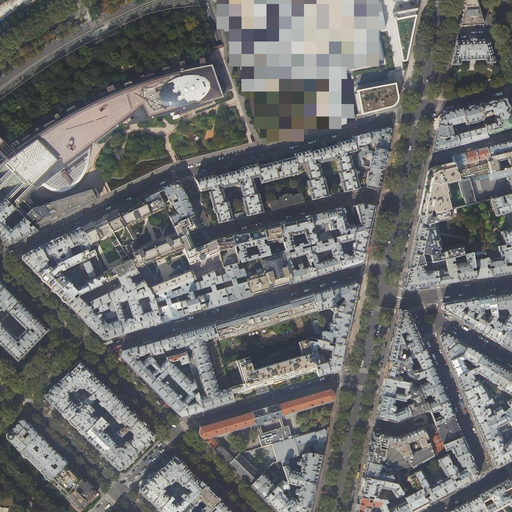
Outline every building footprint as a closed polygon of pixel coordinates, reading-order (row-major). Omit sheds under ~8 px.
[(214,0),(216,3),(235,59),(276,50),(280,70),(241,77),(245,90),(321,75),(328,114),(329,114),(331,127),(343,124),(354,121),(354,118),(345,74),(345,70),(378,64),(383,63),(383,61),(377,30),(385,29),(379,0),(349,0),(356,35),(357,40),(356,44),(355,49),(352,53),(347,56),(342,58),(337,59),(336,55),(323,57),(324,62),(318,63),(309,62),(303,59),(300,55),(298,50),(297,46),(288,0),(214,0)] [(465,0),(459,27),(483,25),(475,0),(465,0)] [(417,8),(392,14),(402,62),(407,61),(417,8)] [(456,41),(451,65),(461,64),(460,61),(486,59),(486,63),(495,62),(488,39),(476,40),(476,38),(469,39),(469,40),(456,41)] [(22,200),(31,209),(26,215),(32,221),(34,219),(37,223),(35,224),(38,226),(41,225),(66,213),(84,204),(99,197),(95,188),(36,207),(25,196),(33,188),(40,181),(42,182),(44,183),(48,187),(53,189),(56,190),(60,190),(61,190),(63,190),(67,188),(70,186),(74,183),(75,182),(79,178),(82,174),(84,169),(85,165),(87,161),(88,156),(88,154),(89,153),(98,145),(106,137),(131,117),(145,106),(153,118),(161,116),(170,113),(226,98),(216,69),(214,65),(206,67),(173,73),(152,79),(132,86),(118,91),(95,101),(83,106),(57,118),(43,126),(27,136),(11,149),(5,154),(0,159),(0,144),(3,141),(0,138),(0,189),(1,189),(7,195),(4,198),(7,201),(13,196),(16,199),(14,202),(17,205),(22,200)] [(395,78),(357,86),(362,116),(391,108),(393,107),(395,106),(396,105),(397,103),(398,101),(398,100),(399,98),(398,96),(395,78)] [(487,102),(479,104),(482,117),(491,115),(491,113),(492,113),(492,114),(493,114),(494,118),(491,124),(489,124),(489,123),(484,125),(485,127),(486,130),(499,126),(498,120),(511,116),(506,99),(503,97),(487,102)] [(472,105),(461,108),(465,122),(467,129),(484,125),(482,117),(479,104),(472,105)] [(441,118),(440,119),(439,125),(446,126),(451,125),(454,124),(454,125),(465,122),(461,108),(451,111),(447,112),(441,118)] [(320,115),(265,129),(269,141),(323,127),(320,115)] [(511,117),(511,116),(498,120),(499,126),(486,130),(487,134),(500,131),(511,127),(511,117)] [(454,136),(451,125),(446,126),(439,125),(438,129),(437,130),(436,136),(444,138),(445,138),(450,137),(454,136)] [(368,132),(370,142),(371,147),(387,151),(389,140),(389,139),(391,130),(389,127),(380,129),(368,132)] [(487,134),(486,130),(485,127),(468,132),(471,142),(480,140),(488,137),(487,134)] [(352,136),(353,139),(356,151),(358,162),(362,158),(363,157),(368,151),(367,146),(361,148),(360,149),(359,145),(360,145),(360,146),(367,144),(368,144),(368,143),(368,142),(370,142),(368,132),(362,134),(352,136)] [(456,135),(457,135),(459,145),(465,144),(471,142),(468,132),(456,135)] [(457,135),(454,136),(450,137),(450,139),(448,140),(445,141),(444,140),(444,138),(436,136),(435,143),(433,152),(451,147),(459,145),(457,135)] [(356,151),(353,139),(337,143),(338,145),(326,148),(311,151),(310,150),(294,154),(294,157),(277,162),(257,167),(257,164),(241,168),(241,169),(228,173),(214,176),(213,175),(195,180),(200,191),(210,189),(211,191),(209,192),(214,213),(215,213),(218,223),(232,220),(228,201),(225,202),(222,190),(224,187),(237,184),(240,186),(243,197),(242,198),(246,216),(263,212),(258,194),(257,194),(253,180),(251,181),(250,178),(257,177),(259,179),(261,183),(300,173),(299,168),(299,166),(307,164),(308,166),(305,167),(309,180),(307,181),(312,200),(328,196),(323,177),(322,177),(319,165),(321,162),(334,159),(337,161),(340,172),(339,173),(343,192),(359,188),(354,169),(353,169),(349,155),(347,156),(347,154),(356,151)] [(495,145),(486,147),(488,154),(491,154),(492,156),(495,155),(494,153),(498,152),(499,155),(503,153),(503,151),(505,150),(504,143),(495,145)] [(387,151),(371,147),(368,151),(363,157),(364,158),(366,156),(371,157),(370,158),(369,158),(368,160),(370,160),(368,167),(369,167),(383,170),(385,161),(385,159),(387,151)] [(481,149),(475,150),(478,160),(487,158),(487,157),(489,157),(488,154),(486,147),(481,149)] [(469,152),(463,153),(466,163),(478,160),(475,150),(469,152)] [(511,151),(506,153),(503,153),(499,155),(495,155),(492,156),(489,157),(487,157),(487,158),(488,163),(490,170),(492,169),(493,172),(497,171),(503,170),(502,166),(499,166),(498,161),(507,158),(509,168),(511,167),(511,151)] [(452,156),(454,163),(456,171),(461,170),(460,165),(466,163),(463,153),(459,154),(452,156)] [(459,179),(456,171),(454,163),(446,165),(445,161),(443,162),(430,165),(430,166),(426,183),(421,206),(419,217),(429,214),(434,213),(449,209),(455,208),(452,196),(451,196),(447,182),(459,179)] [(469,178),(490,173),(491,177),(494,177),(495,179),(505,176),(506,180),(508,181),(509,181),(511,192),(511,167),(509,168),(506,169),(504,170),(503,170),(497,171),(493,172),(490,173),(490,170),(488,163),(461,170),(456,171),(459,179),(466,205),(476,202),(469,178)] [(382,175),(383,170),(369,167),(369,171),(368,171),(366,178),(362,177),(364,187),(378,190),(378,189),(379,189),(379,186),(382,175)] [(173,182),(173,183),(172,183),(167,186),(162,188),(170,204),(171,205),(172,204),(176,213),(169,216),(172,224),(180,221),(179,218),(184,216),(185,219),(191,216),(194,215),(188,200),(182,186),(181,186),(181,184),(180,182),(179,181),(178,181),(176,181),(174,182),(173,182)] [(152,193),(143,197),(150,214),(165,207),(170,205),(170,204),(162,188),(152,193)] [(267,204),(269,211),(306,202),(304,194),(302,195),(301,193),(295,195),(295,196),(291,197),(291,195),(288,196),(287,194),(282,196),(282,197),(279,198),(279,200),(276,201),(276,200),(269,202),(269,203),(267,204)] [(511,228),(500,232),(504,245),(506,244),(511,242),(511,193),(504,195),(502,196),(505,203),(502,203),(500,196),(496,197),(490,199),(495,216),(511,211),(511,228)] [(132,224),(144,219),(143,218),(150,214),(143,197),(129,204),(116,210),(125,227),(133,240),(134,252),(127,255),(127,256),(130,260),(135,268),(145,265),(183,249),(177,235),(175,236),(174,235),(168,238),(167,238),(166,238),(166,239),(140,249),(139,249),(138,250),(138,251),(137,239),(129,225),(132,223),(132,224)] [(0,212),(6,206),(9,203),(7,201),(4,198),(0,201),(0,212)] [(360,224),(353,226),(355,232),(370,229),(372,218),(373,215),(375,206),(368,205),(368,203),(364,202),(349,206),(351,215),(354,214),(353,208),(356,207),(358,215),(360,224)] [(11,226),(10,228),(4,222),(5,221),(16,210),(11,205),(8,207),(6,206),(0,212),(0,238),(7,245),(24,237),(38,231),(32,226),(29,227),(28,224),(29,223),(27,221),(22,216),(11,226)] [(347,226),(342,208),(341,208),(325,212),(331,234),(333,234),(332,230),(335,229),(333,221),(334,221),(334,220),(335,220),(337,229),(339,229),(340,236),(353,233),(355,232),(353,226),(353,225),(347,226)] [(449,209),(434,213),(435,216),(430,217),(429,214),(419,217),(417,224),(411,253),(408,268),(423,264),(431,262),(435,261),(453,257),(464,254),(462,246),(461,245),(444,250),(443,250),(443,251),(443,252),(442,253),(439,252),(439,251),(440,250),(435,229),(434,229),(433,223),(450,219),(451,217),(449,209)] [(111,212),(102,216),(113,233),(125,227),(116,210),(111,212)] [(313,215),(310,216),(313,227),(313,228),(314,234),(317,242),(332,238),(331,234),(325,212),(320,213),(313,215)] [(96,220),(80,227),(90,243),(107,235),(122,258),(127,256),(127,255),(113,233),(102,216),(96,220)] [(204,258),(210,256),(213,263),(221,260),(220,255),(219,251),(216,239),(212,240),(212,241),(194,249),(187,232),(196,228),(191,216),(185,219),(180,221),(172,224),(177,235),(183,249),(190,265),(200,260),(200,261),(205,259),(204,258)] [(282,235),(284,235),(284,236),(282,237),(283,241),(285,251),(288,250),(292,249),(301,247),(308,245),(313,243),(315,243),(317,242),(314,234),(312,235),(312,233),(311,233),(310,230),(311,230),(311,228),(313,227),(310,216),(296,219),(279,224),(282,235)] [(282,235),(279,224),(271,226),(263,227),(266,239),(267,243),(275,241),(274,238),(276,238),(277,240),(280,242),(283,241),(282,237),(282,235)] [(73,230),(67,233),(74,247),(78,245),(79,245),(83,252),(93,247),(90,243),(80,227),(73,230)] [(238,251),(237,251),(237,253),(236,253),(237,261),(240,260),(240,262),(241,262),(259,257),(270,255),(268,245),(266,246),(265,244),(264,244),(263,240),(266,239),(263,227),(239,233),(231,235),(234,247),(237,246),(238,251)] [(370,229),(355,232),(353,233),(340,236),(336,237),(337,242),(338,244),(340,243),(352,240),(353,238),(354,238),(354,239),(354,240),(353,247),(351,246),(349,249),(352,250),(365,253),(368,240),(370,229)] [(62,236),(54,240),(64,260),(73,256),(69,249),(74,247),(67,233),(62,236)] [(219,251),(227,249),(228,253),(220,255),(221,260),(223,267),(224,267),(228,265),(231,265),(236,263),(238,263),(237,261),(236,253),(234,247),(231,235),(225,237),(216,239),(219,251)] [(317,242),(315,243),(316,245),(313,246),(313,243),(308,245),(308,247),(311,257),(307,259),(309,265),(308,267),(305,267),(309,278),(316,276),(325,274),(321,262),(317,263),(318,261),(317,258),(318,258),(318,257),(317,257),(316,255),(314,254),(330,249),(331,252),(336,251),(333,243),(332,238),(317,242)] [(44,245),(41,246),(47,259),(53,257),(57,264),(64,260),(54,240),(50,242),(44,245)] [(340,243),(338,244),(337,242),(333,243),(336,251),(341,269),(354,265),(361,263),(362,261),(363,260),(364,257),(365,253),(352,250),(351,254),(347,255),(348,254),(346,253),(345,254),(344,254),(343,254),(342,251),(344,250),(343,248),(342,249),(340,243)] [(511,274),(506,244),(504,245),(497,246),(498,251),(499,252),(500,257),(488,259),(491,277),(501,275),(511,274)] [(48,260),(47,259),(41,246),(22,255),(22,257),(21,259),(29,266),(36,273),(49,267),(46,261),(48,260)] [(102,284),(101,282),(106,279),(104,274),(96,278),(89,261),(90,257),(96,255),(93,247),(83,252),(73,256),(64,260),(57,264),(49,267),(36,273),(52,289),(64,301),(68,305),(75,298),(73,296),(77,292),(79,295),(102,284)] [(284,251),(293,283),(301,281),(309,278),(305,267),(304,268),(302,263),(297,264),(297,265),(296,265),(296,268),(298,267),(299,269),(295,270),(294,270),(290,259),(305,254),(307,259),(311,257),(308,247),(302,249),(301,247),(292,249),(293,252),(289,253),(288,250),(285,251),(284,251)] [(278,253),(272,254),(270,255),(259,257),(269,290),(280,287),(293,283),(284,251),(278,253)] [(341,269),(336,251),(331,252),(333,258),(323,262),(322,260),(321,260),(321,262),(325,274),(332,271),(341,269)] [(466,262),(454,264),(457,282),(467,280),(476,279),(473,260),(472,253),(464,254),(466,262)] [(477,259),(473,260),(476,279),(484,278),(491,277),(488,259),(488,258),(484,258),(484,255),(481,255),(481,254),(479,255),(476,256),(477,259)] [(245,276),(247,281),(251,296),(261,293),(269,290),(259,257),(241,262),(243,269),(245,276)] [(454,264),(453,257),(435,261),(436,266),(442,265),(443,270),(442,270),(436,271),(437,275),(438,277),(439,284),(448,283),(457,282),(454,264)] [(135,268),(130,260),(103,273),(104,274),(106,279),(107,282),(116,277),(118,277),(135,268)] [(436,266),(435,261),(431,262),(433,271),(424,273),(423,264),(408,268),(406,276),(404,286),(408,289),(423,287),(439,284),(438,277),(433,278),(433,276),(437,275),(436,271),(436,266)] [(226,274),(220,275),(223,282),(231,280),(233,286),(224,288),(228,302),(239,299),(251,296),(247,281),(238,284),(238,282),(236,283),(235,279),(245,276),(243,269),(238,270),(236,263),(231,265),(232,268),(229,268),(228,265),(224,267),(226,274)] [(158,284),(145,265),(135,268),(138,273),(140,276),(142,279),(143,280),(146,284),(153,296),(158,294),(170,289),(180,285),(194,280),(196,279),(192,270),(158,284)] [(138,273),(135,268),(118,277),(121,285),(120,285),(120,286),(120,287),(107,293),(108,293),(90,302),(91,303),(89,306),(78,296),(75,298),(68,305),(76,313),(83,320),(93,309),(106,303),(107,302),(112,300),(126,293),(125,291),(127,290),(127,291),(129,290),(129,289),(130,289),(131,291),(135,289),(143,285),(146,284),(143,280),(135,284),(134,281),(133,282),(130,277),(138,273)] [(203,280),(198,282),(200,289),(210,286),(211,290),(210,290),(210,292),(202,295),(204,301),(204,303),(206,309),(218,306),(228,302),(224,288),(216,291),(214,285),(223,282),(220,275),(215,277),(214,271),(209,273),(210,277),(207,277),(207,274),(202,276),(203,280)] [(180,285),(181,288),(176,290),(178,296),(179,301),(183,316),(195,312),(206,309),(204,303),(199,305),(199,302),(204,301),(202,295),(193,297),(192,291),(200,289),(198,282),(195,283),(194,280),(180,285)] [(348,334),(349,326),(350,325),(351,323),(351,321),(350,320),(358,285),(354,281),(342,284),(312,293),(318,311),(329,308),(333,311),(331,323),(329,323),(328,329),(329,329),(329,332),(324,331),(323,331),(322,331),(321,332),(321,335),(320,340),(333,343),(345,345),(348,334)] [(136,292),(135,289),(131,291),(138,318),(141,317),(142,320),(139,321),(142,328),(151,326),(161,323),(154,298),(153,296),(146,284),(143,285),(145,290),(143,290),(142,289),(141,289),(138,290),(138,291),(138,292),(136,292)] [(13,294),(5,286),(0,291),(0,310),(1,309),(3,311),(5,309),(8,312),(12,308),(14,307),(19,301),(13,294)] [(169,298),(178,296),(176,290),(171,292),(170,289),(158,294),(159,297),(154,298),(161,323),(172,319),(183,316),(179,301),(171,304),(169,298)] [(142,328),(139,321),(138,318),(131,291),(126,293),(112,300),(117,316),(122,334),(132,331),(142,328)] [(511,292),(504,294),(494,295),(496,310),(507,309),(508,309),(507,310),(508,310),(510,316),(511,316),(511,292)] [(318,311),(312,293),(304,295),(290,300),(295,318),(300,317),(300,318),(318,313),(318,311)] [(480,297),(476,298),(479,313),(484,313),(483,309),(490,308),(491,313),(488,313),(488,314),(497,315),(496,310),(494,295),(491,296),(480,297)] [(470,299),(464,299),(466,310),(460,320),(464,323),(471,326),(475,318),(473,317),(472,317),(471,316),(473,314),(473,313),(472,312),(474,312),(475,313),(477,312),(478,314),(479,313),(476,298),(470,299)] [(466,310),(464,299),(453,301),(443,303),(441,309),(451,315),(460,320),(466,310)] [(101,316),(100,317),(99,316),(101,315),(101,314),(100,313),(99,312),(108,308),(106,303),(93,309),(83,320),(88,325),(94,331),(104,320),(105,319),(110,318),(117,316),(112,300),(107,302),(110,311),(109,313),(105,314),(104,315),(102,315),(102,316),(101,316)] [(231,338),(292,319),(295,318),(290,300),(272,305),(232,317),(214,323),(219,340),(231,337),(231,338)] [(14,310),(12,308),(8,312),(25,329),(17,338),(0,321),(0,343),(17,361),(44,334),(46,335),(48,333),(47,331),(48,330),(36,317),(19,301),(14,307),(16,309),(14,310)] [(397,318),(395,325),(396,326),(400,334),(401,333),(402,337),(405,335),(405,336),(405,337),(406,340),(407,341),(408,341),(410,340),(410,341),(403,344),(405,349),(408,348),(411,354),(408,355),(408,357),(425,349),(417,330),(409,311),(404,308),(399,309),(397,318)] [(302,324),(311,322),(315,334),(321,335),(321,332),(322,331),(323,331),(324,331),(318,313),(300,318),(302,324)] [(484,313),(479,313),(478,314),(477,315),(476,318),(475,318),(471,326),(478,331),(485,335),(495,319),(496,318),(497,315),(488,314),(485,314),(484,315),(490,316),(487,321),(484,319),(484,318),(483,317),(484,316),(483,316),(484,314),(484,313)] [(122,334),(117,316),(110,318),(111,320),(113,320),(113,321),(107,323),(106,323),(104,320),(94,331),(99,336),(103,340),(115,336),(122,334)] [(511,316),(510,316),(508,316),(504,324),(502,323),(503,321),(499,319),(498,321),(495,319),(485,335),(493,340),(500,344),(510,328),(511,324),(511,316)] [(198,327),(180,333),(184,346),(184,347),(188,345),(189,348),(191,349),(194,357),(188,359),(189,363),(190,367),(221,358),(218,347),(216,341),(219,340),(214,323),(198,327)] [(396,326),(395,325),(391,346),(388,360),(402,363),(410,361),(410,360),(408,357),(407,357),(403,356),(404,354),(402,354),(401,356),(402,349),(406,349),(405,349),(403,344),(400,334),(396,326)] [(511,329),(510,328),(500,344),(504,347),(511,351),(511,329)] [(174,334),(165,337),(169,350),(173,348),(172,346),(177,345),(177,346),(176,346),(176,348),(177,348),(178,348),(184,346),(180,333),(174,334)] [(440,335),(440,337),(440,338),(440,339),(441,340),(442,343),(447,355),(449,361),(460,356),(462,355),(467,346),(454,338),(445,333),(444,333),(443,333),(441,334),(440,335)] [(158,339),(151,341),(155,355),(161,353),(160,350),(165,349),(165,351),(169,350),(165,337),(158,339)] [(315,367),(307,340),(307,339),(298,342),(302,355),(253,370),(249,356),(235,360),(243,384),(230,388),(232,393),(241,390),(244,394),(251,392),(250,388),(254,386),(257,394),(266,392),(264,383),(296,374),(316,368),(315,367)] [(320,340),(317,340),(316,342),(307,340),(315,367),(318,366),(319,368),(316,369),(318,376),(325,374),(336,371),(340,370),(341,362),(344,353),(345,345),(333,343),(320,340)] [(144,343),(136,346),(139,355),(139,357),(144,355),(144,354),(148,353),(149,352),(150,355),(151,356),(155,355),(151,341),(144,343)] [(130,347),(121,350),(120,356),(125,362),(128,364),(130,367),(131,367),(138,359),(136,358),(138,358),(138,357),(137,356),(139,355),(136,346),(130,347)] [(475,351),(467,346),(462,355),(460,356),(463,359),(465,358),(471,362),(470,363),(475,366),(482,355),(475,351)] [(426,352),(425,349),(408,357),(410,360),(414,358),(416,358),(416,359),(415,359),(416,362),(417,361),(420,367),(413,370),(415,374),(433,367),(432,364),(429,359),(426,352)] [(125,362),(120,356),(121,350),(118,351),(117,357),(124,364),(125,362)] [(185,351),(166,357),(166,359),(167,360),(169,362),(171,362),(174,361),(179,360),(181,365),(189,363),(188,359),(185,351)] [(151,356),(150,355),(149,355),(142,362),(138,359),(131,367),(135,372),(140,376),(148,368),(146,367),(149,363),(151,365),(154,361),(155,360),(151,356)] [(489,359),(482,355),(475,366),(474,367),(473,369),(472,369),(475,374),(477,373),(485,378),(485,379),(483,379),(483,380),(485,382),(486,380),(496,364),(489,359)] [(461,360),(463,359),(460,356),(449,361),(453,369),(456,376),(472,369),(470,367),(468,368),(468,369),(467,370),(466,367),(465,368),(461,360)] [(230,388),(221,358),(190,367),(193,376),(199,374),(205,395),(199,397),(203,410),(220,405),(234,401),(232,393),(230,388)] [(170,364),(169,362),(167,360),(166,359),(159,366),(154,361),(151,365),(152,365),(151,366),(152,368),(153,367),(155,369),(152,372),(148,368),(140,376),(144,380),(147,383),(149,385),(157,377),(155,375),(158,372),(160,374),(164,369),(170,364)] [(62,378),(75,391),(79,387),(80,386),(81,385),(82,385),(83,385),(83,386),(83,389),(84,389),(85,389),(91,395),(103,383),(93,373),(79,360),(68,372),(67,372),(62,377),(62,378)] [(411,362),(410,361),(402,363),(388,360),(386,369),(384,377),(397,380),(398,380),(400,379),(401,378),(400,377),(400,376),(398,376),(397,376),(398,372),(399,372),(404,370),(407,375),(414,378),(416,377),(415,374),(413,370),(412,367),(411,362)] [(171,362),(169,362),(170,364),(164,369),(168,373),(170,375),(169,376),(178,384),(186,376),(171,362)] [(504,368),(496,364),(486,380),(485,382),(487,385),(488,382),(488,381),(489,380),(497,385),(496,387),(501,390),(511,373),(504,368)] [(440,384),(436,375),(433,367),(415,374),(416,377),(420,386),(422,391),(440,384)] [(168,373),(164,369),(160,374),(157,377),(149,385),(156,392),(163,399),(173,389),(175,387),(172,384),(170,386),(165,381),(163,382),(161,380),(168,373)] [(472,369),(456,376),(460,384),(463,392),(480,384),(478,380),(475,381),(472,375),(475,374),(472,369)] [(511,372),(511,373),(501,390),(511,396),(511,398),(506,402),(505,401),(501,403),(505,407),(506,409),(510,407),(511,405),(511,372)] [(144,380),(140,376),(138,378),(145,385),(147,383),(144,380)] [(186,376),(178,384),(188,395),(184,399),(182,401),(180,399),(181,397),(176,392),(173,389),(163,399),(171,407),(177,413),(186,403),(190,399),(192,398),(194,396),(196,394),(193,391),(196,387),(194,379),(191,382),(186,376)] [(398,380),(397,380),(384,377),(384,381),(383,385),(381,395),(404,400),(405,398),(406,392),(407,390),(408,382),(398,380)] [(79,395),(75,391),(62,378),(56,384),(48,391),(49,391),(45,395),(45,396),(52,404),(61,413),(72,402),(70,399),(69,399),(68,399),(68,400),(66,398),(67,397),(67,395),(67,394),(66,393),(69,391),(70,391),(71,391),(74,394),(74,396),(76,398),(79,395)] [(411,382),(408,382),(407,390),(410,390),(409,393),(406,392),(405,398),(408,397),(411,398),(413,403),(411,404),(410,403),(407,404),(407,406),(411,416),(416,414),(429,409),(422,391),(420,386),(417,387),(412,386),(411,382)] [(112,392),(103,383),(91,395),(85,401),(89,406),(93,402),(93,401),(96,398),(99,401),(98,402),(98,403),(101,406),(101,407),(103,409),(104,408),(107,411),(103,414),(101,412),(102,412),(102,411),(97,406),(96,406),(93,409),(98,414),(100,416),(103,419),(120,401),(112,392)] [(422,391),(429,409),(447,401),(444,392),(440,384),(422,391)] [(480,384),(463,392),(466,399),(469,408),(491,399),(490,397),(488,398),(486,391),(481,384),(480,384)] [(282,416),(333,400),(334,398),(334,395),(333,392),(330,388),(293,399),(268,407),(200,427),(199,432),(200,435),(218,453),(224,459),(240,475),(250,485),(260,476),(261,475),(242,456),(244,456),(243,453),(240,454),(231,456),(212,436),(255,424),(255,425),(256,425),(256,424),(258,424),(260,423),(278,418),(281,417),(282,417),(282,416)] [(196,394),(194,396),(196,401),(188,404),(187,405),(186,403),(177,413),(179,415),(181,417),(195,413),(203,410),(199,397),(198,392),(196,394)] [(404,400),(381,395),(378,406),(376,417),(386,419),(393,421),(396,422),(400,420),(411,416),(407,406),(395,410),(394,410),(395,407),(395,406),(394,406),(395,406),(396,405),(397,405),(398,402),(406,403),(404,400)] [(496,396),(492,398),(491,399),(469,408),(473,416),(476,424),(484,421),(486,420),(489,419),(492,417),(498,415),(507,409),(506,409),(505,407),(501,409),(500,407),(496,409),(493,410),(492,411),(493,413),(488,415),(487,413),(489,412),(490,411),(489,408),(487,407),(486,408),(485,406),(493,403),(492,401),(497,398),(496,396)] [(89,406),(85,401),(83,399),(77,406),(73,401),(72,402),(61,413),(72,423),(83,434),(100,416),(98,414),(96,416),(93,416),(92,417),(89,417),(89,416),(89,415),(89,414),(93,409),(89,406)] [(130,410),(120,401),(103,419),(105,421),(111,415),(113,417),(112,418),(113,419),(114,418),(115,419),(115,420),(118,422),(119,422),(120,422),(124,425),(121,429),(120,428),(116,432),(120,436),(121,436),(127,430),(138,419),(130,410)] [(451,409),(447,401),(429,409),(430,413),(437,411),(440,416),(437,417),(433,419),(434,423),(435,425),(454,416),(451,409)] [(511,409),(510,407),(506,409),(507,409),(498,415),(499,417),(502,415),(506,422),(508,421),(509,423),(510,423),(511,426),(511,409)] [(498,415),(492,417),(493,420),(491,421),(490,419),(489,419),(486,420),(487,422),(485,423),(484,421),(476,424),(480,432),(483,441),(500,433),(497,427),(506,422),(502,415),(499,417),(498,415)] [(105,421),(103,419),(100,416),(83,434),(94,445),(102,453),(113,442),(114,442),(102,430),(108,424),(105,421)] [(458,426),(454,416),(435,425),(434,423),(430,424),(423,427),(433,454),(444,448),(443,444),(454,439),(456,438),(462,436),(458,426)] [(284,431),(286,429),(288,428),(288,426),(283,427),(281,417),(278,418),(281,428),(278,429),(279,430),(281,430),(282,434),(285,434),(284,431)] [(20,452),(38,434),(30,426),(22,418),(7,433),(6,435),(6,436),(6,438),(7,439),(20,452)] [(147,427),(138,419),(127,430),(128,431),(129,430),(133,433),(133,437),(130,440),(130,439),(129,440),(127,442),(137,452),(145,445),(146,443),(148,441),(154,435),(154,434),(147,427)] [(258,424),(261,434),(259,435),(263,446),(271,444),(272,444),(270,439),(273,438),(271,432),(274,432),(273,430),(263,433),(260,423),(258,424)] [(322,455),(325,438),(328,427),(291,438),(277,442),(272,444),(271,444),(276,462),(281,461),(287,459),(301,454),(309,452),(322,455)] [(397,437),(388,435),(381,465),(388,466),(408,457),(411,465),(412,466),(433,454),(423,427),(416,430),(404,435),(397,437)] [(277,442),(291,438),(288,428),(286,429),(284,431),(285,434),(282,434),(281,430),(279,430),(278,429),(273,430),(274,432),(271,432),(273,438),(270,439),(272,444),(277,442)] [(502,432),(503,434),(507,441),(511,439),(506,430),(502,432)] [(367,458),(366,462),(381,465),(388,435),(373,432),(371,438),(370,445),(369,449),(369,451),(368,455),(367,458)] [(501,435),(500,433),(483,441),(484,443),(489,453),(494,466),(498,467),(509,461),(511,459),(511,441),(511,439),(507,441),(505,442),(502,449),(501,448),(503,439),(501,435)] [(44,439),(38,434),(20,452),(21,452),(35,466),(53,448),(44,439)] [(465,443),(462,436),(456,438),(457,442),(455,442),(454,439),(443,444),(444,448),(445,450),(447,449),(447,448),(449,447),(451,448),(455,457),(469,451),(465,443)] [(116,445),(113,442),(102,453),(111,462),(119,470),(120,470),(124,466),(128,461),(131,459),(131,458),(137,452),(127,442),(126,442),(124,444),(124,445),(124,446),(122,448),(120,447),(119,447),(118,448),(117,448),(116,447),(116,446),(116,445)] [(62,457),(53,448),(35,466),(49,480),(50,480),(50,481),(51,479),(68,463),(62,457)] [(477,478),(479,474),(474,463),(469,451),(455,457),(457,461),(458,460),(461,466),(462,466),(464,466),(465,468),(464,469),(463,470),(459,471),(453,464),(451,465),(460,487),(470,482),(477,478)] [(319,469),(322,455),(309,452),(301,454),(302,456),(301,459),(299,458),(298,464),(301,465),(299,472),(288,469),(288,468),(288,467),(287,466),(286,465),(288,464),(288,462),(287,459),(281,461),(283,470),(285,477),(316,483),(319,469)] [(165,463),(156,472),(168,483),(170,485),(174,481),(178,481),(182,486),(183,485),(194,473),(185,465),(174,454),(165,463)] [(414,472),(414,473),(429,504),(445,495),(460,487),(451,465),(449,459),(447,454),(437,460),(446,477),(441,480),(440,479),(436,481),(436,482),(430,485),(421,469),(414,472)] [(408,457),(388,466),(387,467),(390,473),(391,474),(394,473),(393,471),(404,466),(405,468),(411,465),(408,457)] [(381,465),(366,462),(365,468),(363,476),(396,483),(391,474),(390,473),(388,473),(380,472),(381,465)] [(75,470),(68,463),(51,479),(66,494),(82,477),(75,470)] [(264,499),(280,482),(282,480),(283,479),(285,477),(283,470),(279,472),(275,476),(276,477),(274,479),(273,478),(265,470),(261,475),(260,476),(250,485),(257,493),(259,494),(264,499)] [(165,487),(168,483),(156,472),(152,476),(148,480),(143,485),(140,489),(139,490),(150,501),(158,509),(170,497),(166,493),(165,494),(162,492),(162,491),(162,490),(162,488),(163,487),(164,487),(165,487)] [(200,480),(194,473),(183,485),(188,489),(189,489),(189,492),(188,493),(187,493),(186,494),(185,494),(183,493),(180,496),(184,499),(188,503),(205,485),(200,480)] [(429,504),(414,473),(407,476),(411,485),(401,490),(402,492),(403,493),(411,511),(414,511),(420,509),(429,504)] [(396,483),(363,476),(361,486),(359,496),(368,498),(372,499),(383,502),(384,504),(387,502),(385,497),(378,496),(380,487),(389,489),(390,489),(391,489),(396,497),(398,496),(403,493),(402,492),(401,490),(396,483)] [(82,477),(66,494),(65,495),(80,510),(97,492),(95,490),(87,482),(82,477)] [(285,477),(287,481),(287,483),(299,486),(299,488),(297,489),(296,488),(295,489),(294,492),(295,493),(296,493),(295,496),(296,496),(295,499),(292,498),(294,504),(310,508),(313,496),(316,483),(285,477)] [(282,480),(280,482),(264,499),(273,508),(277,511),(285,511),(294,504),(292,498),(288,499),(282,493),(282,491),(289,488),(287,483),(287,481),(285,482),(283,481),(282,480)] [(511,511),(511,490),(507,480),(494,486),(486,491),(479,495),(486,511),(491,511),(495,510),(508,503),(509,505),(511,504),(511,511)] [(208,511),(220,500),(213,492),(205,485),(188,503),(197,511),(208,511)] [(411,511),(403,493),(398,496),(402,503),(396,506),(396,505),(395,504),(393,506),(392,506),(393,508),(388,511),(411,511)] [(473,498),(466,502),(470,511),(486,511),(479,495),(473,498)] [(188,503),(184,499),(179,503),(178,503),(175,505),(173,504),(170,501),(173,498),(171,496),(170,497),(158,509),(161,511),(174,511),(177,509),(179,511),(188,503)] [(368,498),(359,496),(357,506),(355,511),(368,511),(369,511),(370,511),(371,509),(369,509),(369,508),(372,507),(375,507),(376,507),(378,507),(379,507),(383,502),(372,499),(371,503),(368,502),(368,498)] [(226,505),(220,500),(208,511),(230,511),(232,511),(226,505)] [(384,504),(383,502),(379,507),(381,511),(388,511),(384,504)] [(460,505),(456,507),(458,511),(470,511),(466,502),(460,505)] [(197,511),(188,503),(179,511),(197,511)]
